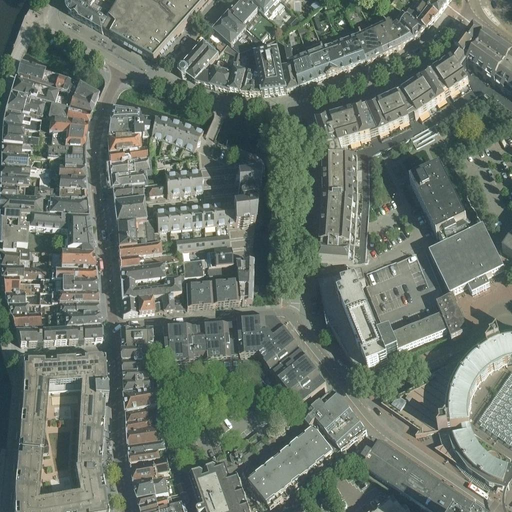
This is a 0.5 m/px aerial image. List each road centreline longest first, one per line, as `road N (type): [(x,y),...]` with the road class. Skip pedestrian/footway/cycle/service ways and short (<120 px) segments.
road 1 (residential): [(113,327),(94,166),(96,135),(121,65)]
road 2 (residential): [(477,8),(420,57),(287,108)]
road 3 (residential): [(287,108),(299,144),(295,284)]
road 4 (residential): [(290,317),(113,327)]
road 5 (residential): [(223,104),(208,141),(214,201),(148,208)]
road 6 (residential): [(113,353),(126,511)]
road 7 (residential): [(113,353),(16,357),(0,302)]
road 8 (residential): [(499,511),(382,431)]
road 9 (residential): [(280,511),(382,431)]
